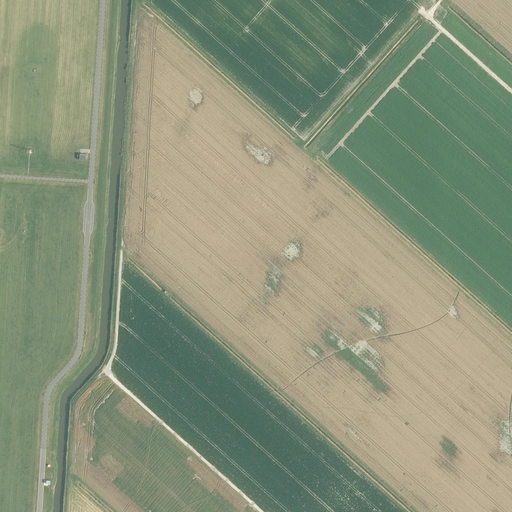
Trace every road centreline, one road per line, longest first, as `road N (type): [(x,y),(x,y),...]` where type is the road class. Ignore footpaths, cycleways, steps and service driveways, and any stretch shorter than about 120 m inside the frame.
road 1 (track): [(263,511),(105,369),(121,247)]
road 2 (track): [(511,92),(424,14),(435,0)]
